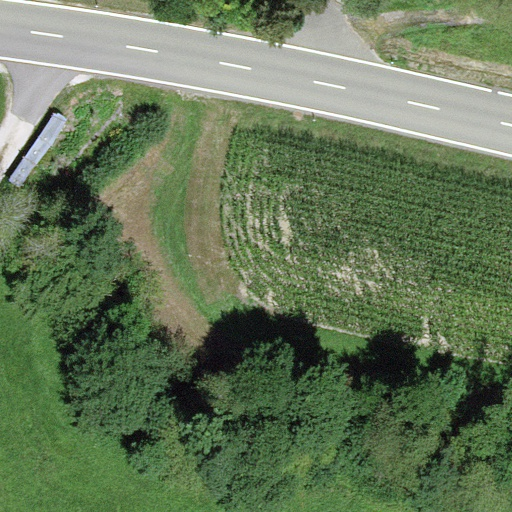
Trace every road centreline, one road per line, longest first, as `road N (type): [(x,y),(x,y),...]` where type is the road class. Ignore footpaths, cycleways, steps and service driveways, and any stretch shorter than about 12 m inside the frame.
road 1 (secondary): [(0,19),(120,31),(511,123)]
road 2 (track): [(56,25),(0,147)]
